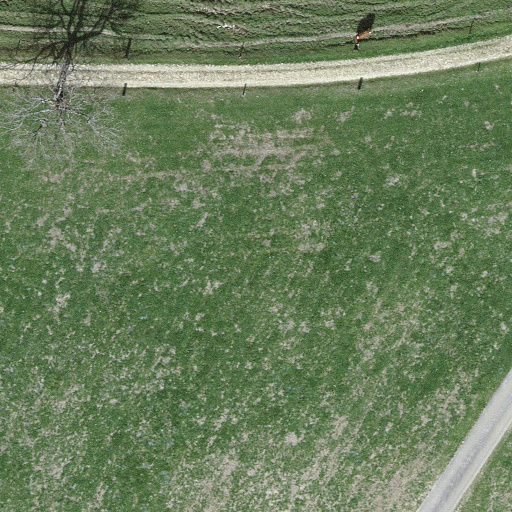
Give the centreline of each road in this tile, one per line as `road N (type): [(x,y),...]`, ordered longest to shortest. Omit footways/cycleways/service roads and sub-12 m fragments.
road 1 (track): [(0,66),(244,72),(511,46)]
road 2 (unclassified): [(432,511),(511,397)]
